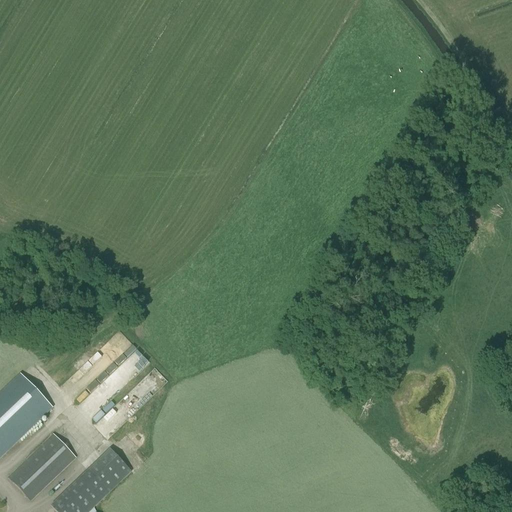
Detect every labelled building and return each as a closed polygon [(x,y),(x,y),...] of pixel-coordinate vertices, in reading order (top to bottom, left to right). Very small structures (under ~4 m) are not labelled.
[(120,332),(75,373),(85,385),(131,343),(120,332)] [(130,382),(151,364),(138,350),(109,375),(106,371),(91,384),(105,401),(129,380),(130,382)] [(0,458),(1,457),(52,409),(20,375),(0,394),(0,458)] [(30,502),(37,495),(75,458),(52,435),(7,479),(30,502)] [(90,511),(131,473),(110,451),(51,507),(55,511),(90,511)]
